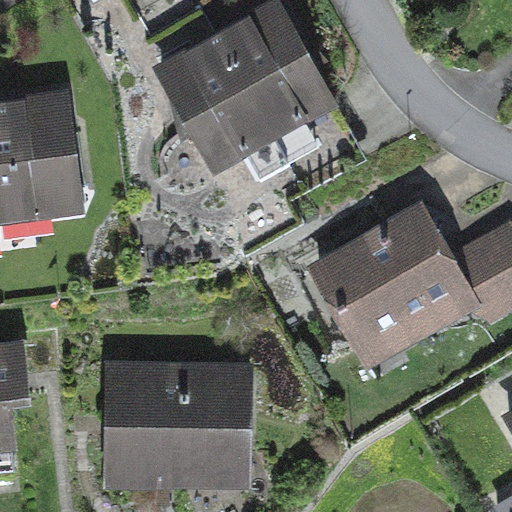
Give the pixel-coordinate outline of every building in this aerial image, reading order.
[(272,131),(325,101),(274,9),(220,39),(272,131)] [(218,161),(272,131),(220,39),(166,68),(218,161)] [(61,98),(0,104),(0,213),(74,205),(61,98)] [(317,265),(372,367),(511,293),(511,266),(493,229),(448,253),(425,208),(317,265)] [(0,348),(0,436),(27,434),(19,347),(0,348)] [(130,361),(127,466),(240,470),(244,365),(130,361)]
